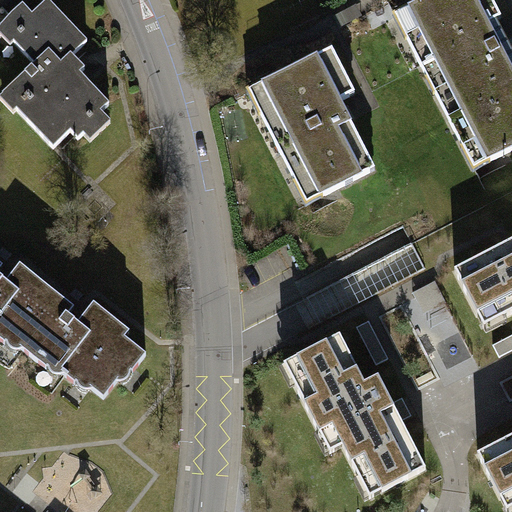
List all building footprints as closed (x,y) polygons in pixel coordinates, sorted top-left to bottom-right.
[(87,49),(34,0),(33,0),(0,35),(0,51),(33,82),(6,111),(66,168),(118,113),(69,68),(87,49)] [(511,58),(480,0),(441,0),(395,25),(479,179),(511,161),(511,58)] [(378,183),(321,67),(252,101),(310,217),(378,183)] [(511,249),(461,276),(492,334),(511,323),(511,249)] [(0,337),(16,349),(59,296),(18,268),(5,284),(0,279),(0,270),(3,267),(0,264),(0,337)] [(422,317),(449,303),(436,279),(410,293),(422,317)] [(63,373),(100,401),(145,352),(127,341),(133,334),(91,302),(79,321),(70,315),(76,308),(59,296),(16,349),(53,376),(63,373)] [(345,343),(282,374),(327,464),(344,456),(371,509),(430,479),(383,386),(370,393),(345,343)] [(511,511),(511,446),(482,462),(508,511),(511,511)]
